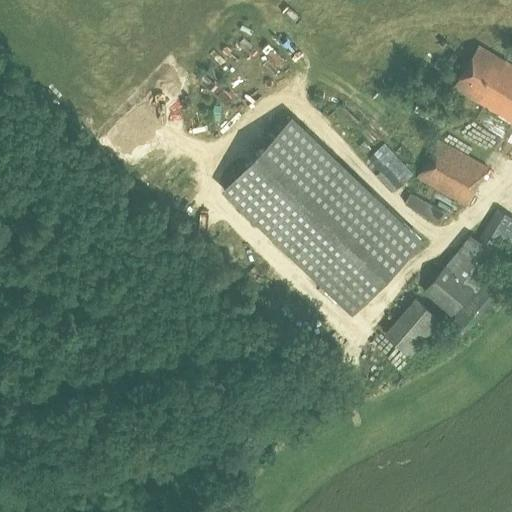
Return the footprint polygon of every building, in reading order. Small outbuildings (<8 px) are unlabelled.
[(453,86),(511,121),(511,63),(479,44),(453,86)] [(211,68),(201,78),(214,91),(224,81),(211,68)] [(223,188),(351,310),(419,239),(291,116),(223,188)] [(417,177),(466,206),(489,167),(439,136),(417,177)] [(368,157),(396,189),(413,174),(385,142),(368,157)] [(405,203),(439,223),(445,212),(411,192),(405,203)] [(452,314),(470,329),(497,295),(485,285),(487,282),(497,264),(505,268),(511,256),(511,240),(511,239),(511,237),(511,218),(497,209),(487,225),(487,224),(478,239),(472,236),(445,268),(443,266),(423,291),(452,314)] [(384,332),(412,355),(423,341),(442,318),(416,295),(384,332)]
